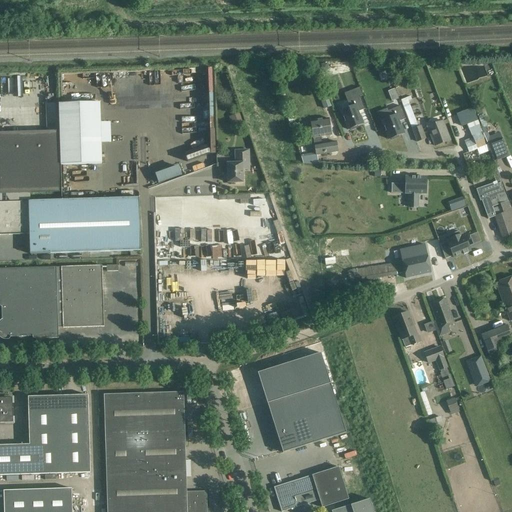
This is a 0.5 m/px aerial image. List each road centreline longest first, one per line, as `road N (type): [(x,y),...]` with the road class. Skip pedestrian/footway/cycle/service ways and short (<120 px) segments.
road 1 (residential): [(499,258),(454,151),(350,149)]
road 2 (unclassified): [(197,369),(0,371)]
road 3 (unclassified): [(251,511),(197,369)]
road 4 (residential): [(197,369),(316,330)]
